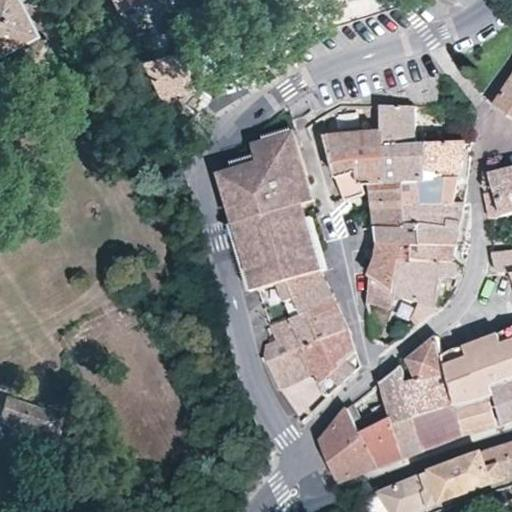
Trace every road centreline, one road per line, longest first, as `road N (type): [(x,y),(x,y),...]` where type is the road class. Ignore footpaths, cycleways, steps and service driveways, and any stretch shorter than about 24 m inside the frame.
road 1 (tertiary): [(495,0),(428,40),(313,72),(218,147),(212,193),(240,323),(266,404),(295,447)]
road 2 (residential): [(511,140),(476,158),(473,250),(453,305),(378,370)]
road 3 (residential): [(378,370),(362,342),(308,139)]
road 4 (tertiary): [(329,503),(511,432)]
